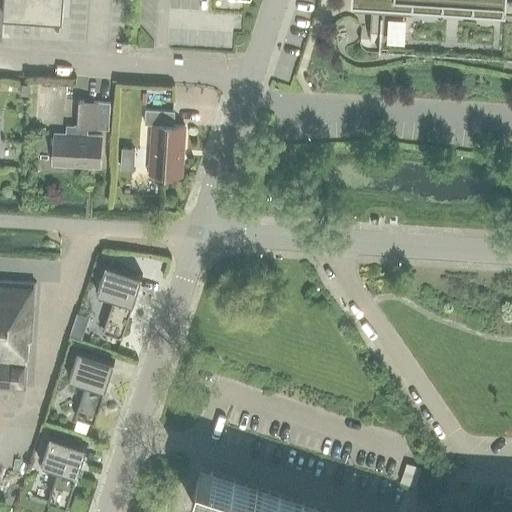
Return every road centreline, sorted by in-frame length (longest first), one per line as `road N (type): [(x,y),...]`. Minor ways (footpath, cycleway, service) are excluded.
road 1 (unclassified): [(511,253),(200,233)]
road 2 (unclassified): [(107,511),(200,233)]
road 3 (unclassified): [(251,75),(0,60)]
road 4 (unclassified): [(200,233),(0,222)]
road 5 (unclassified): [(200,233),(251,75)]
